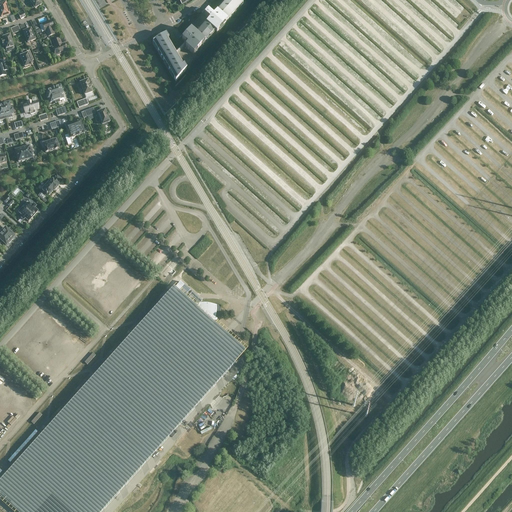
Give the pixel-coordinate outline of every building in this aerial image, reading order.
[(35,8),(41,5),(39,1),(39,0),(38,0),(29,0),(32,4),(32,5),(31,6),(32,8),(33,8),(34,7),(35,8)] [(160,38),(153,43),(173,78),(175,81),(176,82),(186,70),(186,68),(216,34),(242,4),(237,0),(224,0),(213,13),(212,11),(208,8),(203,13),(202,14),(199,18),(183,35),(178,41),(183,46),(178,52),(167,34),(166,35),(162,37),(160,38)] [(0,13),(1,17),(9,15),(6,3),(0,4),(0,13)] [(35,21),(32,22),(36,30),(35,30),(37,34),(41,32),(39,28),(38,28),(35,21)] [(46,31),(48,37),(54,34),(52,29),(54,28),(51,21),(39,25),(42,33),(46,31)] [(31,41),(35,40),(31,29),(26,31),(24,25),(20,27),(22,31),(23,30),(28,43),(29,43),(29,42),(31,42),(31,41)] [(4,41),(2,41),(3,44),(5,44),(6,49),(7,53),(15,50),(13,47),(10,35),(3,38),(4,41)] [(61,54),(67,51),(64,44),(61,45),(60,43),(61,43),(59,39),(53,41),(55,47),(52,48),(55,56),(57,55),(57,56),(61,54)] [(20,56),(25,67),(32,64),(30,59),(33,59),(29,51),(27,52),(28,53),(20,56)] [(0,64),(0,65),(0,76),(6,75),(5,72),(8,71),(6,61),(0,62),(0,64)] [(90,85),(88,80),(80,83),(85,95),(92,92),(91,88),(90,85)] [(60,86),(53,89),(58,103),(60,102),(59,100),(64,98),(62,94),(63,94),(60,86)] [(58,103),(53,89),(45,92),(48,99),(49,99),(50,103),(55,101),(56,104),(58,103)] [(77,103),(79,108),(88,105),(86,99),(77,103)] [(36,102),(32,103),(32,102),(27,103),(27,105),(23,106),(25,112),(29,111),(30,112),(31,115),(35,113),(34,111),(39,109),(36,102)] [(9,103),(2,105),(6,119),(12,117),(12,115),(12,114),(13,114),(12,109),(11,110),(9,103)] [(93,108),(84,112),(86,117),(87,117),(95,114),(93,108)] [(105,110),(98,113),(102,125),(103,125),(104,127),(108,125),(107,123),(110,122),(105,110)] [(48,120),(46,114),(39,116),(40,122),(48,120)] [(84,134),(79,120),(72,123),(77,136),(84,134)] [(77,136),(72,123),(65,125),(70,139),(77,136)] [(59,149),(56,140),(43,144),(46,153),(49,152),(49,151),(54,149),(55,150),(59,149)] [(33,158),(31,151),(33,151),(32,147),(30,148),(29,145),(25,146),(26,148),(22,149),(25,160),(26,160),(27,161),(30,160),(29,159),(33,158)] [(25,160),(22,149),(19,150),(18,148),(15,149),(15,152),(13,152),(14,156),(16,155),(18,162),(22,161),(22,162),(25,161),(25,160)] [(42,193),(39,197),(43,201),(47,198),(46,197),(47,196),(47,195),(48,196),(53,191),(54,191),(59,186),(58,185),(62,180),(57,176),(52,181),(51,179),(42,189),(43,191),(44,192),(42,194),(42,193)] [(27,202),(22,207),(33,217),(38,212),(35,209),(36,207),(33,204),(32,206),(27,202)] [(29,222),(33,217),(22,207),(18,212),(22,216),(21,218),(23,221),(25,219),(29,222)] [(15,236),(6,228),(1,233),(11,241),(13,239),(13,238),(15,236)] [(11,241),(1,233),(0,234),(0,239),(6,246),(8,243),(9,244),(11,241)] [(144,320),(0,481),(0,497),(1,498),(16,511),(102,511),(118,495),(147,462),(171,435),(171,434),(194,409),(214,387),(179,356),(188,346),(191,348),(206,331),(208,331),(208,332),(208,331),(209,331),(210,329),(211,327),(212,325),(213,324),(213,321),(216,306),(204,304),(205,304),(200,300),(200,299),(195,295),(181,282),(175,288),(174,287),(171,290),(144,320)] [(87,365),(95,355),(93,353),(85,363),(87,365)] [(34,424),(42,415),(40,413),(31,422),(34,424)]
